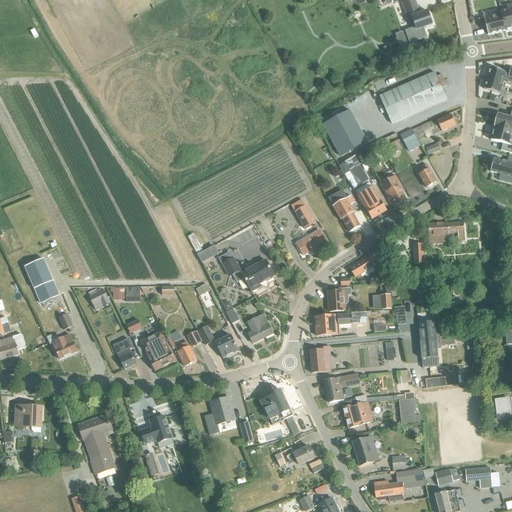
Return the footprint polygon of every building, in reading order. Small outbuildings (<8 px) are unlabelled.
[(414,0),(411,0),(402,3),(410,25),(414,23),(416,28),(406,32),(410,42),(409,43),(410,44),(426,37),(423,28),(425,27),(425,28),(430,26),(432,25),(427,12),(420,15),(414,0)] [(507,11),(501,12),(505,31),(511,29),(511,12),(510,5),(506,6),(507,11)] [(497,17),(484,20),(488,35),(505,31),(501,12),(496,13),(497,17)] [(490,69),(484,90),(499,94),(503,80),(507,81),(506,83),(511,84),(511,68),(510,68),(509,75),(505,74),(505,73),(490,69)] [(434,73),(379,97),(382,102),(388,117),(392,124),(446,100),(434,73)] [(351,111),(323,125),(340,156),(367,142),(351,111)] [(494,128),(511,132),(511,111),(510,118),(498,115),(497,115),(494,128)] [(437,122),(432,124),(431,122),(413,130),(415,136),(433,127),(434,130),(431,131),(433,135),(441,132),(455,126),(451,115),(437,121),(437,122)] [(511,141),(511,140),(511,132),(494,128),(490,140),(491,140),(490,141),(502,144),(501,151),(511,154),(511,141)] [(400,135),(406,147),(417,141),(411,130),(400,135)] [(401,150),(396,141),(389,145),(394,154),(401,150)] [(387,142),(381,145),(383,151),(384,153),(390,150),(387,142)] [(425,148),(428,156),(440,152),(438,144),(425,148)] [(366,151),(368,157),(383,151),(381,145),(366,151)] [(358,154),(354,157),(361,167),(363,166),(361,163),(363,162),(358,154)] [(354,179),(349,182),(354,190),(369,181),(361,167),(354,157),(354,156),(344,162),(354,179)] [(511,183),(511,158),(508,157),(506,163),(505,163),(494,160),(490,172),(500,175),(498,181),(511,185),(511,183)] [(426,166),(416,172),(426,189),(428,188),(429,188),(430,188),(431,188),(431,187),(432,187),(432,186),(433,186),(433,185),(436,183),(426,166)] [(392,200),(396,206),(406,200),(402,194),(404,192),(395,176),(380,184),(390,201),(392,200)] [(373,188),(358,196),(363,205),(372,220),(387,212),(377,196),(373,188)] [(351,196),(333,207),(341,221),(342,220),(350,233),(360,227),(353,213),(355,212),(350,205),(355,202),(351,196)] [(301,200),(291,206),(304,229),(315,224),(301,200)] [(449,243),(448,235),(457,234),(458,241),(464,241),(463,223),(447,224),(447,223),(427,225),(429,244),(449,243)] [(296,243),(303,255),(311,251),(313,254),(328,245),(319,230),(296,243)] [(413,245),(414,265),(424,265),(423,245),(413,245)] [(202,253),(197,256),(202,263),(219,254),(214,246),(202,253)] [(240,271),(230,253),(220,259),(230,277),(240,271)] [(350,269),(355,278),(381,262),(380,260),(376,253),(350,269)] [(43,260),(25,268),(41,304),(59,296),(43,260)] [(241,274),(252,293),(260,288),(260,286),(260,285),(266,281),(268,282),(273,279),(273,278),(274,277),(265,261),(241,274)] [(205,284),(196,289),(199,296),(209,291),(205,284)] [(162,296),(174,296),(174,287),(162,287),(162,296)] [(124,289),(111,289),(111,292),(113,292),(113,299),(124,298),(124,289)] [(126,290),(126,300),(140,300),(139,289),(126,290)] [(348,303),(347,296),(351,295),(350,289),(338,290),(338,292),(328,292),(329,312),(344,312),(344,305),(346,304),(348,303)] [(100,290),(89,295),(90,298),(89,299),(92,305),(100,301),(104,307),(110,304),(103,291),(101,292),(100,290)] [(380,296),(381,311),(392,310),(391,295),(380,296)] [(229,302),(222,306),(226,313),(233,309),(229,302)] [(226,313),(232,325),(239,321),(233,309),(226,313)] [(315,317),(314,317),(314,318),(316,337),(333,335),(339,334),(338,326),(357,324),(357,321),(365,321),(364,313),(315,318),(315,317)] [(67,315),(59,319),(64,331),(73,327),(67,315)] [(273,334),(265,319),(263,316),(257,319),(247,324),(252,333),(248,334),(253,344),(273,334)] [(7,319),(0,320),(0,334),(11,332),(7,319)] [(138,320),(126,326),(130,334),(142,329),(138,320)] [(420,331),(419,331),(422,360),(427,359),(427,361),(422,362),(423,369),(439,367),(437,347),(455,345),(454,341),(474,338),(473,334),(440,338),(439,329),(435,330),(434,322),(419,323),(420,331)] [(198,332),(206,346),(215,341),(207,327),(198,332)] [(187,337),(192,347),(202,342),(197,332),(187,337)] [(147,355),(155,372),(175,362),(167,346),(166,346),(160,333),(141,343),(148,355),(147,355)] [(47,337),(50,344),(52,343),(60,360),(77,352),(69,335),(59,340),(57,335),(52,338),(51,335),(47,337)] [(13,338),(0,341),(0,359),(0,361),(15,356),(19,356),(17,350),(25,347),(21,336),(13,338)] [(215,344),(223,359),(239,351),(231,336),(215,344)] [(169,337),(166,338),(169,343),(172,350),(176,348),(175,348),(177,347),(175,343),(173,344),(169,337)] [(129,350),(133,349),(128,339),(113,346),(117,356),(118,356),(125,370),(136,364),(129,350)] [(176,348),(185,367),(197,361),(187,342),(177,347),(175,348),(176,348)] [(320,350),(309,352),(311,374),(330,372),(328,356),(330,356),(329,347),(320,348),(320,350)] [(396,373),(398,385),(409,383),(407,371),(396,373)] [(341,389),(360,385),(358,374),(339,378),(324,381),(330,404),(344,400),(341,389)] [(261,401),(273,426),(293,416),(280,390),(274,393),(276,397),(272,398),(271,396),(261,401)] [(214,415),(204,417),(210,436),(219,433),(217,426),(235,421),(229,398),(211,403),(214,415)] [(508,398),(494,399),(496,414),(510,412),(508,398)] [(346,408),(343,408),(349,429),(373,423),(368,403),(364,404),(364,403),(357,405),(356,399),(344,402),(346,408)] [(400,401),(402,419),(417,418),(417,416),(416,416),(414,400),(405,401),(400,401)] [(31,425),(31,431),(33,433),(40,433),(41,408),(17,406),(15,427),(23,427),(23,424),(31,425)] [(104,434),(112,431),(107,416),(78,426),(95,475),(115,468),(104,434)] [(152,428),(141,432),(145,445),(156,441),(157,444),(158,444),(160,449),(173,445),(171,439),(172,439),(164,417),(149,422),(152,428)] [(254,442),(249,422),(239,425),(244,444),(254,442)] [(3,433),(5,444),(12,443),(11,436),(13,436),(12,432),(3,433)] [(374,463),(371,453),(374,452),(370,441),(368,442),(367,438),(353,442),(360,467),(374,463)] [(291,449),(275,456),(280,467),(290,463),(290,465),(297,461),(300,466),(314,459),(309,447),(294,454),(291,449)] [(152,461),(150,455),(144,457),(146,463),(152,461)] [(392,458),(393,470),(406,469),(405,457),(392,458)] [(432,469),(422,472),(424,479),(434,477),(432,469)] [(490,469),(465,471),(466,482),(479,481),(480,490),(491,489),(490,469)] [(387,499),(386,497),(404,495),(403,484),(424,481),(422,472),(422,470),(396,473),(397,484),(389,485),(388,482),(374,484),(376,498),(378,498),(378,500),(380,501),(385,500),(387,499)] [(450,471),(435,474),(438,487),(453,483),(452,482),(461,480),(459,471),(456,472),(456,470),(450,472),(450,471)] [(436,495),(438,504),(448,502),(449,503),(458,501),(455,490),(436,495)] [(300,501),(305,511),(314,508),(309,497),(300,501)] [(318,506),(321,511),(338,511),(332,499),(318,506)] [(448,502),(438,504),(439,511),(459,511),(460,511),(458,501),(449,503),(448,502)]
